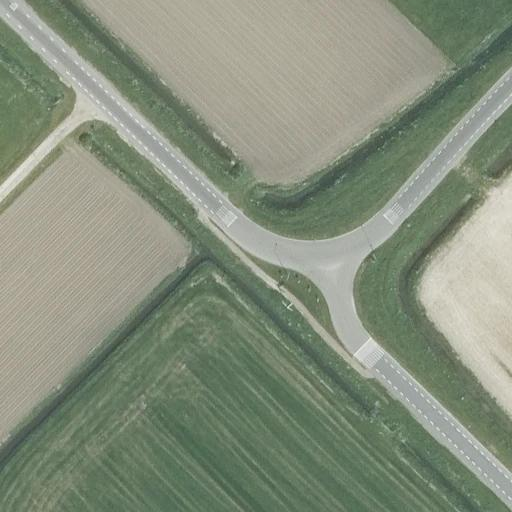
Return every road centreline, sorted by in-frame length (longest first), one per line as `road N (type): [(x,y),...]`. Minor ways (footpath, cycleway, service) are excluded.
road 1 (secondary): [(329,257),(290,260),(253,243),(0,0)]
road 2 (secondary): [(511,492),(368,355),(329,257)]
road 3 (secondary): [(329,257),(359,246),(511,85)]
